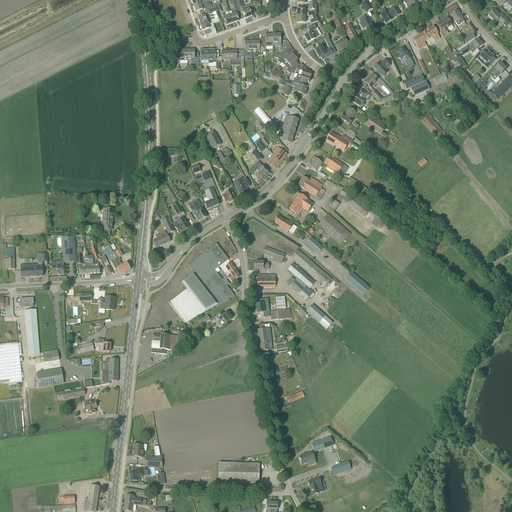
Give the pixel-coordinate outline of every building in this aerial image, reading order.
[(361,5),(366,13),(373,9),(368,0),(361,5)] [(406,0),(403,3),(407,9),(408,8),(408,9),(411,7),(410,6),(414,4),(412,0),(406,0)] [(215,4),(207,8),(205,1),(193,6),(196,12),(201,10),(202,13),(216,8),(215,5),(215,4)] [(243,6),(241,7),(239,3),(236,5),(237,8),(239,13),(242,11),(245,19),(252,17),(249,9),(247,5),(243,6)] [(395,17),(400,14),(395,6),(380,15),(386,24),(392,20),(392,19),(395,17)] [(198,18),(200,25),(212,20),(209,14),(216,12),(218,18),(220,18),(218,12),(216,8),(202,13),(203,16),(198,18)] [(239,21),(236,14),(239,13),(237,8),(234,9),(234,10),(228,12),(229,15),(232,24),(239,21)] [(497,20),(497,21),(498,20),(502,25),(507,20),(501,14),(500,15),(495,11),(492,13),(491,12),(488,15),(489,16),(495,23),(496,22),(496,21),(497,20)] [(451,15),(458,26),(464,22),(462,19),(462,18),(459,13),(458,14),(457,12),(451,15)] [(232,24),(229,15),(226,16),(225,13),(222,14),(223,17),(223,18),(226,26),(232,24)] [(313,20),(310,21),(311,24),(318,21),(317,18),(315,15),(312,16),(313,20)] [(336,17),(329,21),(328,22),(332,28),(340,24),(336,17)] [(374,31),(372,27),(373,26),(368,18),(359,23),(363,30),(365,28),(369,34),(374,31)] [(451,25),(447,18),(437,24),(441,32),(444,36),(449,33),(447,29),(451,25)] [(217,34),(212,20),(200,25),(202,31),(208,29),(210,36),(217,34)] [(310,32),(311,33),(304,37),(308,43),(320,36),(318,37),(316,33),(317,32),(316,29),(314,25),(307,28),(310,32)] [(358,40),(350,25),(344,28),(352,43),(358,40)] [(433,26),(420,35),(424,43),(432,38),(435,42),(440,39),(437,34),(438,34),(433,26)] [(273,43),(273,34),(265,34),(266,47),(273,46),(273,43)] [(464,40),(467,44),(476,38),(473,34),(464,40)] [(417,47),(424,43),(420,35),(413,39),(417,47)] [(339,51),(348,45),(344,38),(335,44),(339,51)] [(472,44),(475,46),(477,49),(482,45),(478,39),(472,44)] [(244,42),(245,50),(244,50),(244,55),(252,55),(252,54),(252,50),(252,41),(244,42)] [(259,41),(252,41),(252,50),(252,54),(259,53),(260,56),(263,56),(263,53),(262,47),(260,47),(259,41)] [(470,51),(469,50),(475,46),(472,44),(470,46),(468,47),(467,46),(454,55),(456,60),(470,51)] [(324,52),(322,47),(315,51),(319,58),(322,57),(324,59),(333,54),(330,49),(324,52)] [(451,63),(456,61),(448,47),(444,49),(451,63)] [(282,57),(287,52),(288,51),(286,49),(280,54),(282,57)] [(405,62),(411,58),(407,52),(406,52),(403,49),(398,52),(400,56),(398,57),(398,59),(399,60),(400,61),(402,59),(405,62)] [(187,61),(187,50),(179,50),(179,58),(177,59),(177,64),(180,64),(180,61),(187,61)] [(194,50),(187,50),(187,61),(192,61),(192,64),(198,64),(197,58),(195,58),(194,50)] [(487,63),(484,66),(487,69),(496,60),(493,57),(494,56),(486,50),(486,51),(485,50),(483,52),(484,53),(480,57),(487,63)] [(219,57),(216,57),(216,51),(208,52),(208,64),(213,64),(213,63),(216,63),(216,70),(219,70),(219,63),(219,57)] [(222,60),(229,60),(229,51),(222,51),(222,57),(219,57),(219,63),(222,63),(222,60)] [(234,63),(240,63),(240,56),(237,57),(237,51),(229,51),(229,60),(230,60),(230,66),(230,62),(234,62),(234,63)] [(208,64),(208,52),(200,52),(201,58),(197,58),(198,64),(198,67),(198,68),(201,68),(201,61),(208,61),(208,64)] [(288,64),(295,57),(292,54),(290,56),(287,52),(282,57),(277,61),(280,64),(282,63),(285,67),(288,64)] [(290,74),(296,69),(299,66),(296,62),(298,60),(295,57),(288,64),(291,67),(287,71),(290,74)] [(379,62),(373,67),(377,70),(374,72),(377,76),(379,74),(380,75),(386,70),(385,69),(389,65),(385,59),(380,64),(379,62)] [(417,62),(424,77),(428,75),(421,61),(417,62)] [(488,74),(495,81),(506,69),(501,63),(492,73),(491,72),(488,74)] [(301,76),(310,79),(311,75),(309,74),(310,72),(307,71),(307,70),(301,64),(299,66),(296,69),(298,71),(299,70),(302,71),(301,76)] [(293,83),(307,88),(305,87),(307,82),(309,83),(310,79),(301,76),(297,74),(296,79),(294,78),(293,83)] [(372,74),(364,82),(371,88),(378,80),(372,74)] [(424,81),(422,76),(403,84),(406,90),(424,81)] [(480,79),(477,76),(471,82),(475,85),(480,79)] [(511,85),(511,78),(509,76),(492,94),(497,99),(499,96),(500,97),(511,85)] [(382,99),(383,100),(385,104),(395,100),(393,96),(395,95),(380,79),(378,81),(379,82),(378,83),(382,87),(381,88),(388,96),(382,98),(382,99)] [(305,95),(307,88),(293,83),(283,80),(281,86),(286,87),(283,94),(289,96),(291,89),(290,89),(291,86),(295,88),(293,92),(305,95)] [(418,86),(411,89),(414,97),(422,94),(418,86)] [(364,99),(367,94),(361,90),(356,98),(354,97),(351,101),(360,107),(365,100),(364,99)] [(382,99),(382,98),(374,90),(371,94),(379,102),(382,99)] [(259,107),(254,111),(268,128),(273,123),(259,107)] [(352,118),(356,112),(349,108),(344,116),(342,115),(340,119),(349,126),(353,119),(352,118)] [(428,114),(420,120),(438,142),(446,135),(428,114)] [(291,144),(298,120),(286,116),(280,134),(284,135),(283,141),(291,144)] [(386,127),(371,117),(366,124),(381,135),(386,127)] [(349,130),(354,134),(359,126),(354,123),(349,130)] [(331,132),(326,141),(344,152),(348,145),(350,147),(353,142),(342,136),(341,138),(331,132)] [(221,145),(215,134),(207,138),(213,149),(221,145)] [(261,153),(267,148),(261,141),(255,145),(261,153)] [(287,154),(278,148),(267,163),(276,169),(287,154)] [(252,152),(259,162),(263,159),(256,149),(252,152)] [(220,161),(225,159),(221,152),(216,154),(220,161)] [(338,173),(343,165),(329,156),(324,164),(338,173)] [(424,158),(418,163),(422,167),(427,163),(424,158)] [(316,172),(322,163),(315,159),(309,167),(316,172)] [(191,168),(193,174),(200,172),(198,165),(191,168)] [(269,173),(262,166),(256,171),(252,168),(248,171),(252,175),(251,176),(258,184),(269,173)] [(201,174),(204,181),(211,178),(208,171),(201,174)] [(311,179),(310,181),(303,177),(298,186),(315,197),(320,200),(322,195),(318,193),(322,186),(311,179)] [(244,191),(246,190),(246,188),(249,186),(245,179),(242,181),(241,180),(237,182),(238,183),(234,185),(239,194),(245,191),(244,191)] [(207,209),(219,205),(212,189),(205,192),(208,199),(209,199),(210,201),(204,203),(207,209)] [(229,203),(235,200),(234,197),(235,196),(233,193),(232,194),(231,191),(224,194),(225,195),(222,196),(225,202),(228,200),(229,203)] [(305,203),(308,200),(299,194),(289,210),(297,215),(302,208),(308,212),(311,207),(305,203)] [(354,197),(349,204),(364,217),(370,210),(354,197)] [(192,221),(196,219),(198,222),(201,220),(206,217),(200,207),(202,206),(197,199),(188,205),(190,208),(189,208),(192,212),(188,215),(192,221)] [(328,205),(335,210),(339,204),(332,199),(328,205)] [(172,207),(178,216),(183,213),(177,203),(172,207)] [(99,230),(111,231),(113,210),(103,209),(102,223),(99,223),(99,230)] [(351,234),(328,214),(319,225),(341,245),(351,234)] [(174,231),(171,226),(172,225),(171,223),(169,217),(162,220),(168,234),(174,231)] [(280,228),(288,233),(293,225),(285,220),(284,221),(278,217),(274,223),(281,227),(280,228)] [(183,232),(189,228),(182,218),(173,224),(179,233),(182,231),(183,232)] [(152,242),(156,249),(170,242),(165,232),(155,236),(157,239),(152,242)] [(62,238),(63,261),(63,263),(75,262),(74,237),(62,238)] [(305,244),(317,255),(324,247),(312,237),(305,244)] [(220,266),(228,261),(228,260),(216,244),(188,266),(194,273),(181,282),(187,289),(169,303),(185,324),(205,313),(234,296),(215,271),(220,266)] [(265,247),(262,254),(279,261),(278,262),(282,263),(285,255),(265,247)] [(116,258),(125,273),(131,270),(127,263),(122,265),(119,261),(120,260),(119,258),(123,256),(119,250),(113,253),(116,258)] [(331,279),(327,276),(297,250),(290,257),(321,283),(325,287),(331,279)] [(80,275),(90,274),(89,259),(86,260),(87,265),(86,265),(85,265),(86,269),(82,269),(81,254),(76,255),(77,265),(76,265),(76,270),(80,269),(80,275)] [(125,273),(116,258),(111,261),(116,270),(117,269),(121,276),(125,273)] [(89,259),(90,274),(99,274),(99,268),(98,268),(98,264),(94,264),(93,259),(89,259)] [(63,263),(63,261),(51,262),(52,275),(64,275),(63,263)] [(230,263),(228,261),(220,266),(222,269),(227,276),(235,270),(230,263)] [(294,263),(288,270),(310,289),(316,282),(294,263)] [(21,277),(43,276),(42,264),(21,265),(21,277)] [(104,269),(108,276),(113,273),(108,266),(104,269)] [(240,277),(235,270),(227,276),(224,278),(226,280),(229,278),(232,283),(240,277)] [(370,288),(351,272),(344,279),(363,296),(370,288)] [(257,287),(275,286),(275,275),(257,275),(257,279),(257,287)] [(286,283),(290,286),(306,301),(313,293),(297,278),(295,281),(291,277),(286,283)] [(328,300),(331,304),(336,300),(333,296),(328,300)] [(100,310),(113,311),(115,298),(106,297),(105,304),(101,304),(100,310)] [(284,297),(276,298),(277,310),(285,309),(284,297)] [(32,298),(20,298),(20,306),(32,306),(32,298)] [(268,312),(267,309),(270,308),(269,303),(256,304),(257,313),(268,312)] [(66,325),(75,324),(74,304),(66,304),(66,325)] [(327,330),(333,323),(312,304),(306,311),(327,330)] [(28,358),(39,357),(34,306),(24,307),(28,358)] [(301,309),(297,314),(303,319),(307,315),(301,309)] [(271,321),(291,319),(290,310),(270,312),(271,321)] [(77,321),(89,320),(89,312),(77,313),(77,321)] [(225,315),(222,312),(217,316),(220,321),(223,319),(226,323),(232,319),(228,313),(225,315)] [(207,315),(200,320),(203,324),(210,320),(207,315)] [(272,350),(271,343),(268,344),(267,337),(271,337),(269,328),(257,330),(260,351),(272,350)] [(169,350),(175,351),(176,336),(161,335),(161,336),(153,335),(152,349),(169,350)] [(0,383),(22,381),(18,343),(0,344),(0,383)] [(94,350),(92,343),(68,349),(70,356),(94,350)] [(99,347),(99,352),(110,353),(110,344),(97,343),(97,347),(99,347)] [(287,345),(276,347),(277,353),(288,351),(287,345)] [(57,350),(43,352),(44,363),(59,361),(57,350)] [(273,368),(270,355),(263,357),(266,369),(273,368)] [(105,360),(105,372),(103,372),(102,385),(110,384),(109,382),(118,382),(118,359),(109,359),(109,360),(105,360)] [(61,369),(36,373),(39,388),(63,384),(61,369)] [(63,393),(64,400),(85,396),(84,389),(63,393)] [(289,403),(304,397),(302,392),(290,397),(289,395),(286,397),(289,403)] [(84,415),(88,414),(96,413),(95,408),(96,408),(95,402),(92,403),(91,401),(85,403),(84,404),(85,410),(83,410),(84,415)] [(314,452),(333,446),(330,437),(311,443),(314,452)] [(140,458),(141,446),(131,445),(130,457),(140,458)] [(313,452),(299,457),(302,465),(316,460),(313,452)] [(161,459),(146,457),(145,466),(162,468),(161,459)] [(350,461),(331,468),(334,475),(353,469),(350,461)] [(258,484),(259,464),(219,463),(218,483),(258,484)] [(140,481),(139,478),(147,476),(147,471),(140,472),(139,470),(135,471),(135,473),(129,474),(131,482),(140,481)] [(165,484),(163,474),(157,475),(159,485),(165,484)] [(316,479),(307,482),(309,488),(310,487),(313,496),(319,493),(323,492),(321,484),(319,479),(319,478),(316,479)] [(95,511),(99,487),(91,485),(88,499),(85,499),(83,511),(88,511),(95,511)] [(131,511),(132,505),(141,506),(141,500),(133,499),(133,496),(126,495),(124,511),(131,511)] [(276,511),(277,503),(268,502),(268,511),(276,511)]
